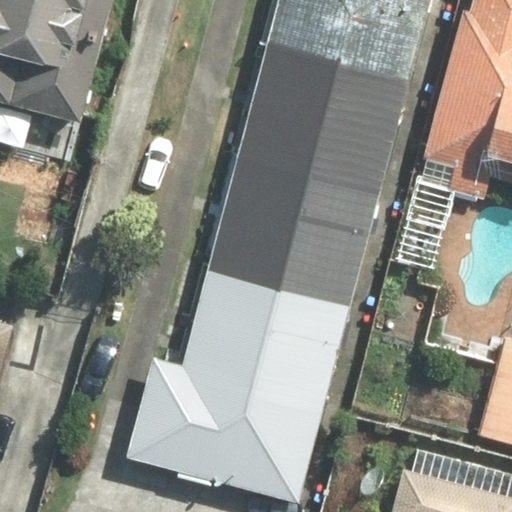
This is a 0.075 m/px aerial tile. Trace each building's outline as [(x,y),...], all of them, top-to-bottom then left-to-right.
[(102,41),(111,0),(0,0),(0,118),(1,113),(59,127),(81,36),(102,41)] [(425,0),(270,0),(177,370),(142,361),(116,461),(297,507),(425,0)] [(511,0),(460,0),(418,160),(420,161),(412,190),(451,201),(476,208),(486,170),(511,176),(511,0)] [(511,340),(500,337),(473,438),(511,448),(511,340)] [(386,511),(511,511),(511,503),(398,471),(386,511)]
